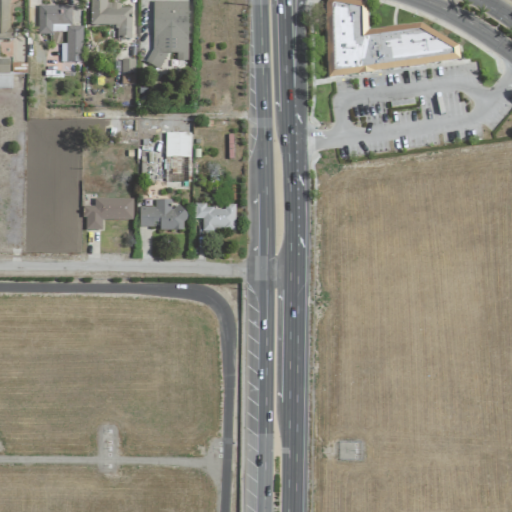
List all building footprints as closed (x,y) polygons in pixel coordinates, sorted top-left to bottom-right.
[(8,29),(8,0),(0,0),(0,39),(13,40),(13,29),(8,29)] [(130,8),(119,8),(119,4),(106,4),(105,0),(89,0),(89,26),(115,26),(115,40),(130,40),(130,8)] [(327,79),(459,63),(457,46),(418,25),(368,31),(363,0),(353,0),(327,3),(325,7),(325,12),(330,11),(328,15),(332,50),(325,63),(327,79)] [(186,3),(151,2),(151,71),(162,71),(162,55),(175,55),(175,61),(186,61),(186,3)] [(70,7),(37,6),(37,34),(65,34),(65,45),(60,45),(60,72),(73,73),(73,63),(81,63),(81,27),(70,27),(70,7)] [(0,89),(10,90),(10,61),(0,60),(0,89)] [(134,60),(121,60),(120,85),(133,85),(134,60)] [(189,134),(164,134),(164,158),(189,159),(189,134)] [(131,221),(132,200),(93,199),(93,208),(84,207),(83,231),(100,231),(101,221),(131,221)] [(169,201),(153,201),(154,208),(138,208),(138,228),(155,228),(155,231),(183,231),(182,209),(170,209),(169,201)] [(234,206),(224,205),(224,210),(205,210),(205,205),(193,204),(193,220),(201,220),(201,232),(234,232),(234,206)]
